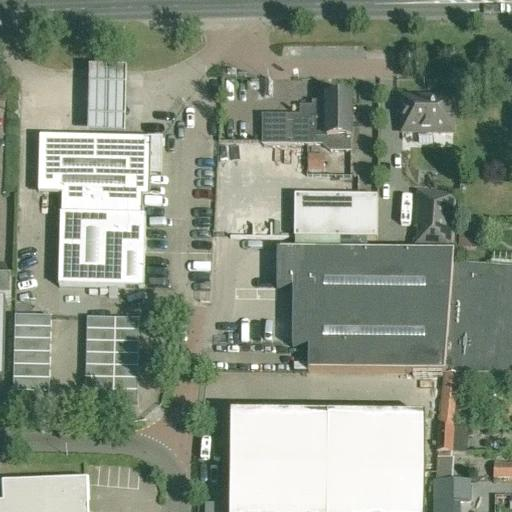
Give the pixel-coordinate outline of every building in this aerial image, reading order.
[(128,81),(90,82),(90,145),(128,145),(128,81)] [(330,156),(350,156),(351,102),(328,102),(328,110),(316,109),(316,114),(302,114),(302,122),(262,122),(262,149),(306,149),(322,150),(330,156)] [(402,102),(401,135),(452,136),(453,102),(402,102)] [(148,141),(148,147),(43,144),(42,195),(65,196),(65,219),(60,219),(59,290),(60,290),(59,309),(123,311),(123,292),(144,292),(146,221),(143,221),(143,198),(148,198),(148,177),(162,178),(163,141),(148,141)] [(308,158),(309,172),(322,171),(321,158),(308,158)] [(419,198),(414,250),(449,253),(454,201),(419,198)] [(294,200),(294,242),(295,242),(367,243),(376,243),(377,201),(294,200)] [(295,242),(295,255),(367,255),(367,243),(295,242)] [(511,377),(511,270),(453,266),(453,256),(367,255),(295,255),(278,255),(277,293),(293,294),(292,351),(308,351),(308,375),(444,377),(459,377),(496,377),(511,377)] [(10,277),(0,276),(0,296),(9,297),(10,277)] [(15,320),(15,332),(51,332),(51,320),(15,320)] [(87,320),(86,332),(115,333),(115,321),(87,320)] [(115,321),(115,333),(139,333),(139,321),(115,321)] [(15,332),(14,344),(51,344),(51,332),(15,332)] [(86,332),(86,344),(114,345),(115,333),(86,332)] [(115,333),(114,345),(138,345),(139,333),(115,333)] [(14,344),(14,357),(50,357),(51,344),(14,344)] [(86,344),(86,356),(114,357),(114,345),(86,344)] [(114,345),(114,357),(138,357),(138,345),(114,345)] [(86,356),(86,368),(114,369),(114,357),(86,356)] [(14,357),(14,370),(50,370),(50,357),(14,357)] [(114,357),(114,369),(138,369),(138,357),(114,357)] [(86,368),(86,381),(114,381),(114,369),(86,368)] [(114,369),(114,381),(138,382),(138,369),(114,369)] [(14,370),(13,383),(50,383),(50,370),(14,370)] [(444,377),(439,430),(454,430),(459,377),(444,377)] [(86,381),(85,393),(99,393),(113,393),(114,381),(86,381)] [(114,381),(113,393),(125,393),(137,394),(138,382),(114,381)] [(13,383),(13,396),(49,396),(50,383),(13,383)] [(85,393),(85,404),(99,405),(99,393),(85,393)] [(99,393),(99,405),(113,405),(113,393),(99,393)] [(113,393),(113,405),(125,405),(125,393),(113,393)] [(125,393),(125,405),(137,405),(137,394),(125,393)] [(13,396),(13,409),(49,409),(49,396),(13,396)] [(231,417),(230,473),(263,473),(264,418),(231,417)] [(263,473),(295,474),(296,418),(264,418),(263,473)] [(295,474),(327,474),(328,418),(296,418),(295,474)] [(328,418),(327,474),(360,474),(360,419),(328,418)] [(392,475),(392,419),(360,419),(360,474),(392,475)] [(392,419),(392,475),(424,475),(425,419),(392,419)] [(439,430),(436,455),(436,456),(452,456),(464,457),(466,431),(454,430),(439,430)] [(493,481),(511,482),(511,466),(494,466),(493,481)] [(229,511),(262,511),(263,473),(230,473),(229,511)] [(262,511),(294,511),(295,474),(263,473),(262,511)] [(294,511),(326,511),(327,474),(295,474),(294,511)] [(359,511),(360,474),(327,474),(326,511),(359,511)] [(359,511),(391,511),(392,475),(360,474),(359,511)] [(392,475),(391,511),(424,511),(424,475),(392,475)] [(5,507),(0,507),(0,511),(87,511),(87,484),(4,487),(5,507)] [(470,484),(433,484),(433,504),(470,504),(470,484)]
